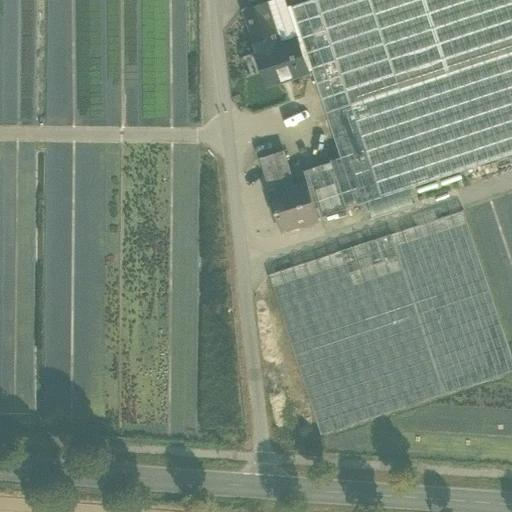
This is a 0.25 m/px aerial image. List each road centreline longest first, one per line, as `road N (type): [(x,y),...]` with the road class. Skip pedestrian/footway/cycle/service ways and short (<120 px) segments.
road 1 (unclassified): [(270,486),(211,0)]
road 2 (tertiary): [(270,486),(0,468)]
road 3 (tertiary): [(511,505),(270,486)]
